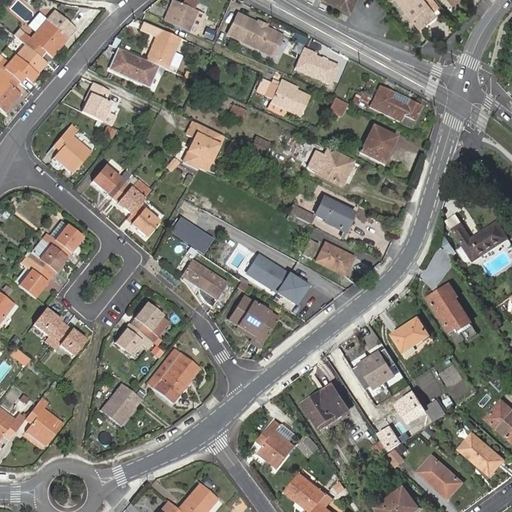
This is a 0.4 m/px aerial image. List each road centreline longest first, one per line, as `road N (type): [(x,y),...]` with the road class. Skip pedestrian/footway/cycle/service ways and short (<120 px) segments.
road 1 (residential): [(463,85),(403,264),(246,394)]
road 2 (residential): [(1,161),(69,70),(139,0)]
road 3 (residential): [(463,85),(280,0)]
road 4 (residential): [(113,241),(71,294),(94,313),(134,258)]
road 5 (residential): [(113,241),(43,181),(1,161)]
